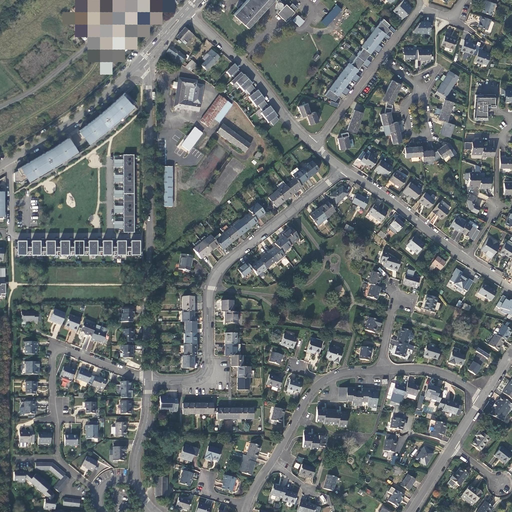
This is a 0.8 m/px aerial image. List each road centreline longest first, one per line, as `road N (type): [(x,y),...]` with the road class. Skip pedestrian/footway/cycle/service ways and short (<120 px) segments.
road 1 (residential): [(149,379),(206,372),(216,273),(343,167)]
road 2 (residential): [(140,61),(148,77),(149,379)]
road 3 (residential): [(56,459),(55,349),(149,379)]
road 4 (residential): [(185,11),(245,64),(314,144)]
road 5 (residential): [(11,234),(109,235),(109,157)]
road 6 (unclassified): [(0,105),(39,86),(139,0)]
road 7 (tertiary): [(140,61),(85,112),(10,159)]
road 8 (residential): [(343,167),(465,258)]
road 9 (residential): [(511,123),(498,143),(496,210),(465,258)]
